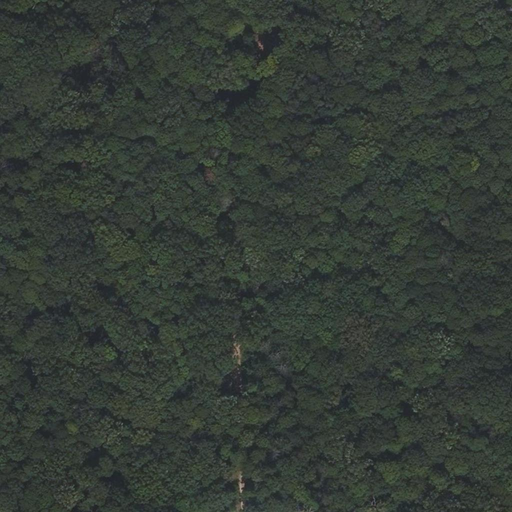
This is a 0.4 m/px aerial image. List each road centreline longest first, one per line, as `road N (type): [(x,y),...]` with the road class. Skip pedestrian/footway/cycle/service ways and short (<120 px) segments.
road 1 (track): [(243,511),(224,0)]
road 2 (track): [(511,470),(371,511)]
